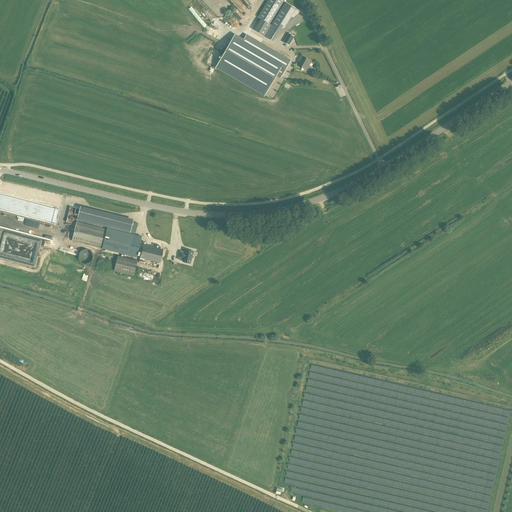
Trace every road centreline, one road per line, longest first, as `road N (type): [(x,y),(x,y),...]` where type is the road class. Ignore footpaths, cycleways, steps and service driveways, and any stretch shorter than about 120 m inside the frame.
road 1 (tertiary): [(0,169),(222,215),(298,206),(383,167)]
road 2 (track): [(0,360),(309,511)]
road 3 (track): [(318,200),(326,231),(268,331),(271,374)]
road 4 (unclassified): [(383,167),(301,0)]
road 5 (tertiary): [(383,167),(511,81)]
road 6 (track): [(0,368),(119,432)]
